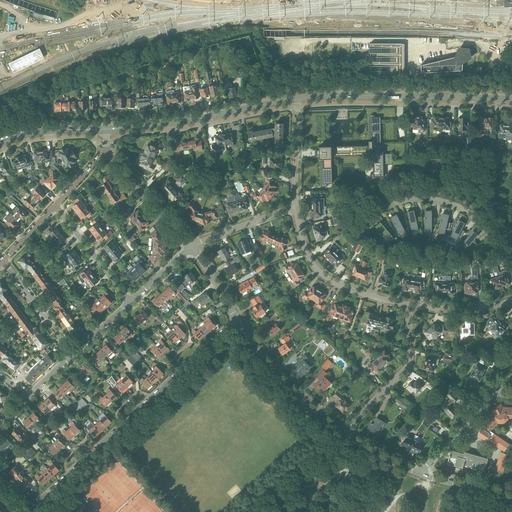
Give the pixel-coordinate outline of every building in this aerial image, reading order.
[(369,66),(369,72),(370,72),(370,77),(402,77),(402,49),(402,44),(400,44),(370,44),(370,48),(369,48),(369,51),(369,52),(369,54),(370,54),(370,57),(369,57),(369,63),(370,63),(370,66),(369,66)] [(421,73),(462,71),(463,65),(472,59),(469,48),(458,48),(454,57),(421,65),(421,73)] [(40,49),(9,64),(13,72),(14,73),(15,73),(16,73),(43,59),(44,59),(44,58),(41,53),(42,53),(40,49)] [(209,71),(205,72),(208,85),(209,84),(209,85),(209,86),(209,87),(210,91),(211,96),(218,94),(216,84),(212,84),(209,71)] [(115,80),(114,78),(109,80),(110,82),(108,83),(108,88),(116,88),(115,80)] [(232,88),(230,81),(224,83),(225,90),(228,89),(230,98),(236,96),(236,95),(238,94),(237,90),(235,90),(234,88),(232,88)] [(206,82),(199,84),(201,96),(204,96),(204,97),(205,97),(206,98),(207,97),(208,97),(208,96),(207,88),(206,82)] [(196,85),(189,86),(190,88),(192,98),(192,100),(194,99),(195,100),(197,99),(198,98),(199,98),(196,88),(196,85)] [(189,100),(192,100),(192,98),(190,88),(189,86),(187,87),(187,86),(182,87),(184,93),(185,101),(186,101),(187,101),(189,101),(189,100)] [(172,91),(172,93),(174,102),(174,103),(177,103),(178,103),(180,103),(180,102),(181,102),(183,102),(182,96),(180,97),(178,92),(175,93),(174,90),(172,91)] [(171,104),(174,103),(174,102),(172,93),(172,91),(165,92),(168,105),(169,105),(171,105),(171,104)] [(63,99),(62,98),(62,97),(58,98),(59,101),(60,101),(60,103),(55,103),(56,107),(57,107),(57,111),(59,110),(59,111),(66,111),(65,98),(63,99)] [(65,98),(66,111),(73,111),(72,110),(76,110),(76,102),(68,102),(68,97),(65,98)] [(370,116),(369,117),(370,142),(368,142),(368,145),(323,146),(323,147),(318,147),(319,150),(316,150),(316,157),(319,157),(319,160),(322,160),(322,162),(321,162),(321,187),(327,187),(327,184),(332,184),(331,156),(373,155),(373,174),(370,174),(371,181),(376,181),(376,178),(384,177),(383,171),(383,168),(383,164),(392,164),(392,163),(392,156),(392,154),(384,154),(384,151),(383,151),(381,151),(380,121),(380,117),(375,117),(374,116),(373,115),(372,115),(371,115),(370,116)] [(423,119),(421,119),(421,117),(414,117),(414,122),(413,122),(413,127),(414,127),(414,130),(418,130),(418,132),(419,132),(419,133),(422,133),(422,132),(423,132),(423,119)] [(485,128),(485,118),(478,117),(478,118),(476,118),(476,122),(478,122),(478,131),(482,131),(482,128),(485,128)] [(441,128),(441,118),(434,118),(434,120),(432,120),(432,129),(436,129),(437,128),(441,128)] [(441,118),(441,128),(445,128),(445,130),(449,130),(449,134),(454,135),(454,127),(450,127),(450,120),(449,120),(449,118),(441,118)] [(459,118),(458,131),(459,131),(458,135),(466,135),(466,131),(466,130),(469,131),(469,128),(468,128),(468,121),(466,121),(466,118),(459,118)] [(376,178),(376,181),(386,180),(386,172),(394,172),(395,173),(396,173),(397,174),(399,174),(400,174),(402,174),(403,174),(404,174),(405,174),(407,173),(408,172),(408,171),(412,171),(412,168),(408,168),(408,156),(406,157),(406,150),(398,150),(397,145),(398,145),(397,120),(380,121),(381,151),(383,151),(384,151),(384,154),(392,154),(392,156),(393,156),(393,162),(392,163),(392,164),(383,164),(383,168),(383,171),(384,177),(376,178)] [(273,137),(272,130),(252,134),(252,131),(247,132),(249,141),(273,137)] [(228,134),(223,135),(226,145),(230,144),(231,146),(232,149),(237,148),(236,144),(235,139),(232,140),(231,134),(228,134)] [(217,143),(214,144),(216,150),(219,149),(221,148),(221,146),(226,145),(223,135),(218,136),(219,136),(216,137),(217,143)] [(196,140),(188,141),(189,149),(197,148),(197,147),(198,147),(199,151),(203,151),(201,141),(196,142),(196,140)] [(189,149),(188,141),(182,143),(182,144),(176,145),(177,152),(178,152),(183,151),(183,150),(189,149)] [(148,144),(144,153),(144,154),(153,158),(157,150),(161,152),(162,149),(155,146),(154,147),(148,144)] [(68,158),(75,154),(73,150),(71,151),(70,148),(67,150),(66,147),(58,151),(63,160),(68,158)] [(47,150),(40,151),(41,158),(42,163),(49,162),(50,167),(52,165),(51,158),(51,157),(48,157),(47,150)] [(41,158),(40,151),(33,152),(35,162),(38,162),(38,164),(42,163),(41,158)] [(251,160),(251,152),(250,152),(245,153),(243,157),(242,160),(251,160)] [(152,171),(154,168),(150,166),(153,158),(144,154),(144,153),(141,159),(140,162),(145,165),(144,167),(152,171)] [(77,158),(75,154),(68,158),(63,160),(60,161),(63,166),(65,165),(68,170),(75,166),(73,163),(77,161),(76,159),(77,158)] [(28,163),(26,155),(19,158),(23,169),(31,166),(30,162),(28,163)] [(18,170),(23,169),(19,158),(18,156),(15,157),(15,158),(14,158),(14,159),(12,160),(15,169),(17,168),(18,170)] [(264,157),(263,164),(267,164),(267,163),(270,164),(270,170),(280,171),(281,166),(282,165),(282,162),(281,162),(281,157),(274,157),(274,158),(270,158),(268,158),(268,157),(264,157)] [(412,159),(412,164),(412,168),(412,171),(439,171),(439,170),(441,170),(441,159),(439,159),(412,159)] [(52,181),(56,184),(60,178),(52,171),(50,174),(51,175),(49,177),(52,181)] [(102,186),(108,195),(113,191),(109,184),(111,183),(107,175),(102,178),(105,184),(102,186)] [(266,185),(263,189),(272,196),(276,190),(274,188),(275,187),(271,183),(273,181),(273,180),(273,176),(269,176),(265,175),(265,178),(265,181),(268,183),(266,185)] [(50,189),(56,184),(52,181),(49,177),(46,181),(43,178),(39,182),(42,185),(44,183),(50,189)] [(163,190),(167,194),(173,188),(169,184),(170,183),(167,180),(164,182),(165,182),(160,186),(161,187),(162,188),(161,189),(163,191),(163,190)] [(173,188),(167,194),(166,195),(169,199),(171,201),(172,201),(173,201),(174,202),(178,198),(179,198),(181,196),(178,192),(178,187),(182,184),(179,180),(176,182),(176,183),(178,184),(176,186),(173,188)] [(36,189),(30,195),(38,202),(41,198),(42,199),(45,196),(41,193),(42,192),(39,189),(41,188),(38,185),(36,187),(35,188),(36,189)] [(253,195),(252,196),(258,200),(259,198),(263,202),(264,200),(267,202),(272,196),(263,189),(260,193),(258,195),(255,193),(253,195)] [(239,211),(236,203),(234,198),(232,198),(231,195),(235,194),(233,190),(228,192),(229,196),(228,196),(230,202),(227,203),(227,204),(226,204),(228,210),(227,210),(229,214),(234,212),(235,213),(239,211)] [(234,198),(236,203),(239,211),(240,211),(240,212),(244,211),(244,210),(247,208),(245,203),(246,203),(245,198),(243,198),(241,199),(240,195),(239,196),(238,194),(237,195),(235,190),(233,190),(235,194),(231,195),(232,198),(234,198)] [(113,191),(108,195),(114,203),(117,201),(119,204),(127,198),(123,194),(118,197),(113,191)] [(24,200),(22,202),(28,207),(29,206),(33,209),(36,206),(35,205),(38,202),(30,195),(25,201),(24,200)] [(309,201),(309,202),(310,202),(310,203),(311,203),(311,208),(320,207),(324,207),(324,200),(322,200),(322,196),(317,196),(317,199),(310,200),(309,200),(309,201)] [(83,200),(81,197),(76,201),(78,203),(73,207),(77,213),(88,205),(85,202),(83,203),(81,201),(83,200)] [(197,224),(201,213),(197,212),(197,211),(190,203),(184,208),(186,211),(189,208),(192,211),(189,220),(193,221),(193,222),(197,224)] [(90,208),(88,205),(77,213),(82,219),(84,217),(84,218),(87,216),(89,218),(95,213),(92,210),(90,212),(88,210),(90,208)] [(10,213),(13,215),(19,221),(21,218),(23,219),(26,216),(25,215),(26,214),(20,208),(20,209),(19,208),(19,209),(16,207),(10,213)] [(205,214),(201,213),(197,224),(202,225),(202,224),(206,225),(209,216),(213,215),(214,219),(218,218),(214,207),(212,208),(211,210),(212,212),(205,214)] [(311,210),(311,217),(311,218),(312,218),(312,219),(313,219),(314,218),(314,217),(321,216),(325,216),(324,210),(326,210),(326,207),(324,207),(320,207),(311,208),(311,210)] [(129,211),(124,216),(127,219),(130,217),(132,220),(130,222),(133,225),(135,223),(142,217),(143,217),(144,217),(138,210),(137,211),(137,210),(132,214),(129,211)] [(417,225),(421,225),(419,217),(416,218),(414,212),(407,214),(412,234),(419,233),(417,225)] [(435,226),(435,218),(432,218),(432,212),(425,212),(425,234),(432,234),(432,226),(435,226)] [(19,221),(13,215),(10,218),(7,216),(4,219),(7,222),(6,222),(7,223),(6,224),(10,227),(11,225),(15,229),(18,225),(16,224),(19,221)] [(449,231),(451,223),(447,223),(449,216),(442,215),(437,236),(444,237),(446,230),(449,231)] [(400,238),(407,235),(403,228),(406,227),(403,220),(400,221),(397,216),(391,219),(400,238)] [(142,217),(135,223),(137,225),(135,227),(140,233),(145,228),(146,228),(150,225),(148,223),(143,217),(142,217)] [(100,222),(98,218),(93,223),(95,225),(90,229),(94,235),(101,229),(105,226),(103,223),(101,224),(99,222),(100,222)] [(461,239),(464,232),(461,230),(464,225),(458,221),(448,241),(455,244),(458,237),(461,239)] [(317,228),(314,229),(317,241),(322,239),(321,238),(325,237),(323,231),(327,230),(325,224),(322,225),(316,227),(317,228)] [(390,244),(395,240),(390,234),(393,232),(388,226),(385,228),(381,224),(376,228),(390,244)] [(105,227),(105,226),(101,229),(94,235),(99,241),(104,237),(106,240),(113,234),(110,231),(109,232),(105,227)] [(51,242),(54,240),(61,235),(56,229),(54,231),(52,228),(47,232),(50,237),(47,239),(50,243),(51,242)] [(152,243),(152,247),(165,248),(165,243),(163,243),(163,239),(161,239),(157,234),(158,233),(156,230),(151,234),(154,239),(154,243),(152,243)] [(264,234),(261,236),(262,240),(262,241),(266,239),(273,243),(276,237),(271,235),(269,231),(268,231),(264,232),(264,233),(263,233),(264,234)] [(474,241),(478,236),(472,232),(458,248),(464,253),(469,247),(471,249),(476,243),(474,241)] [(61,235),(54,240),(51,242),(55,248),(58,246),(60,249),(64,245),(62,242),(65,240),(63,238),(64,237),(62,235),(61,235)] [(129,240),(133,245),(137,241),(133,237),(129,240)] [(276,237),(273,243),(280,246),(282,251),(286,250),(284,245),(290,243),(288,239),(286,240),(285,238),(284,238),(280,239),(276,237)] [(252,247),(250,241),(247,242),(246,240),(244,241),(243,241),(238,243),(242,254),(247,253),(246,252),(250,250),(249,248),(252,247)] [(115,250),(116,249),(114,246),(116,244),(114,241),(112,243),(111,243),(104,248),(109,254),(115,250)] [(333,245),(328,250),(327,249),(323,252),(324,254),(325,255),(324,255),(326,257),(326,258),(329,261),(337,253),(334,250),(336,248),(333,245)] [(119,247),(116,249),(115,250),(109,254),(114,261),(121,255),(124,253),(119,247)] [(165,248),(152,247),(152,251),(154,251),(153,255),(149,259),(153,264),(156,261),(155,260),(160,255),(162,255),(162,252),(164,252),(165,248)] [(224,248),(218,251),(223,260),(224,259),(225,262),(231,259),(234,257),(233,256),(230,258),(228,254),(232,252),(230,249),(226,251),(224,248)] [(64,261),(67,265),(78,256),(73,250),(68,254),(66,252),(64,253),(62,252),(58,255),(62,260),(63,259),(64,261)] [(340,256),(337,253),(329,261),(332,264),(332,263),(335,266),(335,265),(336,266),(336,265),(338,267),(341,264),(340,262),(343,258),(345,256),(342,254),(340,256)] [(31,264),(30,264),(27,259),(27,257),(29,256),(28,254),(25,256),(24,257),(24,258),(24,259),(21,261),(20,261),(19,260),(19,261),(18,261),(18,262),(18,263),(19,263),(20,263),(24,268),(27,267),(31,264)] [(78,256),(67,265),(70,268),(72,266),(74,268),(72,269),(74,272),(79,269),(77,266),(82,262),(78,256)] [(231,259),(225,262),(229,268),(226,270),(230,276),(238,271),(234,265),(241,261),(237,256),(233,259),(234,260),(232,261),(231,259)] [(131,266),(140,276),(146,271),(142,267),(144,264),(139,259),(136,261),(139,264),(137,265),(134,263),(131,266)] [(351,274),(360,277),(362,271),(362,270),(363,267),(360,266),(362,261),(361,261),(360,265),(355,263),(351,274)] [(27,267),(31,273),(37,269),(33,262),(30,264),(31,264),(27,267)] [(287,273),(289,277),(300,270),(296,264),(294,265),(293,264),(289,267),(287,264),(282,267),(284,271),(286,270),(288,272),(287,273)] [(477,268),(476,268),(476,264),(472,264),(472,267),(473,267),(473,268),(472,268),(472,277),(471,277),(471,282),(464,283),(465,288),(468,288),(468,293),(478,293),(477,283),(478,283),(477,268)] [(135,281),(140,276),(131,266),(128,269),(130,271),(129,273),(127,270),(123,274),(128,279),(131,276),(135,281)] [(506,274),(505,270),(499,273),(497,266),(493,268),(494,271),(493,271),(494,273),(496,272),(502,287),(510,283),(506,274)] [(37,269),(31,273),(36,279),(42,275),(37,269)] [(81,280),(83,283),(86,281),(93,276),(88,269),(81,275),(78,277),(81,280)] [(300,270),(289,277),(291,280),(292,280),(294,282),(292,284),(294,287),(299,284),(298,280),(302,278),(301,277),(304,276),(300,270)] [(368,272),(362,270),(362,271),(360,277),(368,280),(369,276),(371,277),(372,274),(368,272)] [(190,284),(190,285),(196,281),(191,272),(184,276),(185,277),(181,279),(180,278),(177,280),(180,285),(177,287),(181,292),(187,299),(191,296),(182,290),(183,289),(183,290),(187,287),(186,287),(190,284)] [(382,283),(382,285),(390,287),(391,282),(390,281),(390,278),(392,278),(393,274),(384,272),(383,275),(381,274),(380,278),(379,282),(382,283)] [(496,272),(494,273),(496,278),(488,281),(489,285),(492,284),(494,290),(502,287),(496,272)] [(411,290),(412,290),(414,275),(412,275),(408,274),(407,279),(402,278),(401,282),(404,282),(404,284),(403,283),(403,286),(404,286),(403,290),(407,291),(408,289),(409,289),(409,290),(410,290),(411,290)] [(47,281),(42,275),(36,279),(41,286),(47,281)] [(414,275),(412,290),(413,290),(414,291),(414,290),(416,290),(415,292),(420,293),(420,289),(421,290),(422,287),(421,287),(422,286),(423,282),(419,281),(420,276),(416,276),(414,275)] [(93,276),(86,281),(83,283),(85,286),(88,290),(98,282),(93,276)] [(434,283),(434,287),(434,292),(436,293),(435,295),(440,295),(440,293),(444,293),(445,277),(445,276),(442,276),(442,280),(439,279),(438,283),(434,283)] [(445,277),(444,293),(448,293),(448,295),(452,295),(452,293),(454,294),(454,289),(455,284),(449,284),(449,278),(445,277)] [(254,278),(248,281),(248,280),(237,286),(242,294),(246,291),(246,292),(250,290),(250,289),(252,288),(257,284),(254,278)] [(52,288),(47,281),(41,286),(46,292),(52,288)] [(53,287),(52,288),(46,292),(50,299),(57,294),(54,291),(57,288),(55,285),(53,287)] [(309,297),(314,300),(320,291),(312,286),(307,294),(305,292),(302,296),(307,300),(309,297)] [(162,294),(166,299),(168,300),(173,296),(175,296),(175,294),(176,293),(174,292),(170,287),(162,294)] [(3,301),(9,297),(4,291),(2,293),(1,293),(0,293),(0,298),(1,298),(3,301)] [(100,295),(97,298),(106,308),(111,303),(107,298),(109,296),(105,291),(102,294),(104,296),(102,298),(100,295)] [(316,306),(321,309),(324,304),(321,303),(326,295),(320,291),(314,300),(318,303),(316,306)] [(187,299),(181,292),(178,294),(184,302),(187,299)] [(211,300),(208,296),(209,295),(208,293),(207,293),(193,302),(195,305),(200,302),(202,306),(206,304),(205,304),(211,300)] [(57,294),(50,299),(55,305),(61,300),(57,294)] [(167,301),(168,300),(166,299),(162,294),(153,302),(158,307),(163,302),(166,306),(170,303),(167,301)] [(3,301),(8,308),(14,303),(9,297),(3,301)] [(92,303),(90,305),(93,310),(96,308),(100,313),(106,308),(97,298),(94,301),(96,303),(94,305),(92,303)] [(254,310),(252,311),(257,318),(265,313),(263,309),(265,307),(263,304),(262,304),(259,299),(253,303),(255,306),(254,307),(253,308),(254,310)] [(8,308),(13,314),(19,310),(14,303),(8,308)] [(53,308),(58,314),(64,310),(59,303),(53,308)] [(343,306),(342,306),(339,305),(338,306),(335,305),(334,308),(332,307),(329,315),(326,317),(327,318),(326,319),(328,321),(329,320),(330,321),(331,320),(333,316),(338,318),(343,306)] [(343,306),(338,318),(350,322),(352,316),(351,316),(353,312),(349,310),(350,308),(343,305),(342,306),(343,306)] [(149,317),(149,316),(147,315),(150,312),(146,308),(137,317),(134,320),(139,326),(140,325),(141,325),(142,324),(142,323),(149,317)] [(275,313),(277,317),(284,312),(281,309),(275,313)] [(12,324),(14,323),(16,321),(17,320),(23,316),(19,310),(13,314),(15,317),(14,317),(13,318),(12,319),(12,320),(13,321),(13,322),(11,323),(12,324)] [(64,310),(58,314),(63,321),(69,316),(70,316),(72,314),(69,311),(66,313),(64,310)] [(377,325),(379,317),(371,315),(372,314),(370,314),(371,312),(367,311),(366,312),(365,312),(364,317),(365,317),(364,322),(364,323),(367,324),(368,323),(371,324),(371,323),(374,324),(377,325)] [(23,316),(17,320),(20,323),(22,327),(28,322),(24,316),(23,316)] [(70,316),(69,316),(63,321),(68,327),(74,323),(74,322),(80,319),(78,316),(73,319),(73,318),(72,319),(70,316)] [(164,322),(159,316),(156,319),(158,322),(161,325),(164,322)] [(203,322),(211,331),(216,326),(208,317),(203,322)] [(276,324),(275,322),(278,320),(276,317),(270,321),(272,324),(274,326),(273,326),(266,331),(268,335),(271,334),(272,336),(281,330),(276,324)] [(392,329),(394,323),(392,323),(393,319),(392,319),(393,318),(388,317),(388,318),(387,318),(387,319),(379,317),(377,325),(376,328),(376,331),(378,332),(378,329),(382,330),(383,327),(386,328),(386,329),(389,330),(389,329),(392,329)] [(488,331),(492,335),(494,333),(497,337),(505,329),(498,321),(494,317),(492,319),(491,318),(486,323),(487,324),(485,325),(489,329),(490,330),(488,331)] [(465,328),(462,328),(462,334),(470,334),(470,335),(475,335),(474,323),(470,323),(470,321),(465,321),(465,328)] [(33,329),(28,322),(22,327),(27,333),(33,329)] [(205,336),(211,331),(203,322),(200,325),(202,327),(199,330),(205,336)] [(74,323),(68,327),(72,333),(71,333),(71,334),(71,335),(72,335),(73,335),(74,335),(74,334),(74,333),(77,330),(78,330),(78,331),(79,331),(79,330),(80,330),(83,328),(81,326),(79,328),(78,327),(74,323)] [(430,328),(437,336),(441,333),(442,335),(447,331),(446,330),(449,327),(447,325),(444,328),(441,330),(435,323),(430,328)] [(176,330),(173,332),(180,339),(185,334),(177,325),(176,326),(175,324),(173,326),(176,330)] [(126,327),(120,333),(128,342),(129,342),(128,340),(133,335),(131,333),(133,331),(128,326),(126,328),(126,327)] [(33,339),(40,334),(36,328),(29,333),(31,337),(29,338),(29,339),(30,340),(29,341),(29,342),(33,339)] [(437,336),(430,328),(424,333),(430,340),(427,342),(430,345),(431,345),(432,347),(434,345),(433,343),(435,342),(433,340),(437,336)] [(171,330),(169,333),(166,335),(174,344),(180,339),(173,332),(171,330)] [(205,336),(199,330),(197,332),(195,330),(192,332),(200,341),(205,336)] [(128,343),(128,342),(120,333),(114,338),(117,341),(114,343),(118,347),(120,347),(120,344),(123,341),(125,343),(127,342),(128,343)] [(44,339),(40,334),(33,339),(29,342),(30,343),(31,343),(32,344),(33,343),(33,342),(35,341),(37,344),(44,339)] [(290,349),(288,347),(290,346),(288,343),(290,342),(289,340),(290,339),(288,336),(287,338),(286,337),(281,341),(284,345),(278,349),(283,355),(290,349)] [(317,345),(323,339),(320,336),(314,342),(317,345)] [(44,339),(37,344),(41,350),(48,344),(44,339)] [(155,346),(157,347),(163,354),(169,349),(161,340),(158,343),(155,346)] [(102,349),(101,350),(107,355),(109,358),(115,352),(108,344),(107,346),(106,345),(104,347),(103,347),(102,348),(102,349)] [(327,356),(334,349),(329,345),(323,351),(327,356)] [(4,349),(1,346),(0,348),(0,354),(3,357),(10,348),(8,346),(7,348),(6,349),(5,348),(4,349)] [(158,359),(163,354),(157,347),(155,346),(150,350),(158,359)] [(42,354),(44,356),(40,360),(48,368),(54,362),(48,355),(49,354),(49,353),(50,352),(48,349),(42,354)] [(99,352),(97,354),(106,364),(107,365),(109,363),(108,362),(104,358),(107,355),(101,350),(100,350),(99,351),(99,352)] [(381,354),(376,359),(383,366),(386,363),(387,364),(390,361),(389,360),(391,358),(384,351),(383,352),(382,351),(379,353),(381,354)] [(12,360),(12,359),(12,358),(15,354),(14,353),(10,357),(7,354),(2,360),(8,365),(12,360)] [(107,365),(106,364),(97,354),(95,356),(94,356),(92,357),(93,358),(92,358),(94,361),(93,362),(96,365),(100,361),(104,365),(105,367),(107,365)] [(310,367),(305,361),(308,358),(305,355),(296,364),(299,367),(295,371),(301,377),(310,367)] [(433,371),(434,365),(438,366),(439,359),(431,357),(431,360),(426,359),(425,363),(423,363),(422,367),(424,367),(424,369),(433,371)] [(12,360),(8,365),(15,370),(19,364),(19,365),(20,365),(20,364),(24,362),(25,361),(23,359),(22,359),(18,361),(16,361),(12,359),(12,360)] [(31,361),(34,365),(42,373),(48,368),(40,360),(37,363),(35,360),(34,359),(31,361)] [(321,366),(326,370),(332,364),(328,359),(321,366)] [(383,366),(376,359),(371,364),(370,363),(367,366),(368,367),(375,374),(377,372),(378,374),(381,370),(380,369),(383,366)] [(477,365),(469,378),(474,381),(471,385),(475,387),(479,381),(482,377),(481,376),(485,370),(481,368),(484,363),(487,365),(488,362),(484,359),(481,359),(480,361),(477,365)] [(29,367),(24,372),(26,374),(27,373),(28,374),(29,372),(31,374),(26,379),(31,384),(36,380),(36,379),(42,373),(34,365),(31,361),(27,365),(29,367)] [(86,381),(89,378),(87,376),(92,372),(85,364),(82,367),(84,369),(79,374),(84,380),(84,379),(86,381)] [(152,373),(158,379),(164,374),(156,365),(153,368),(155,370),(152,373)] [(318,385),(316,388),(319,391),(321,388),(324,390),(325,390),(331,384),(330,384),(331,383),(325,377),(327,374),(324,371),(317,378),(320,380),(317,384),(318,385)] [(121,381),(127,387),(133,382),(125,373),(122,376),(124,378),(121,381)] [(147,378),(153,384),(158,379),(152,373),(147,378)] [(122,392),(127,387),(121,381),(119,383),(117,381),(116,382),(114,380),(114,379),(113,379),(113,378),(112,377),(111,377),(109,380),(108,379),(106,381),(113,388),(115,386),(114,386),(114,385),(115,384),(122,392)] [(153,384),(147,378),(144,380),(142,378),(139,381),(147,389),(153,384)] [(64,385),(63,385),(69,391),(70,393),(75,388),(74,388),(78,384),(74,379),(70,383),(68,381),(66,383),(65,382),(64,384),(64,385)] [(414,382),(412,384),(411,383),(408,386),(410,388),(409,390),(411,393),(413,391),(416,394),(424,385),(418,380),(415,384),(414,382)] [(427,386),(436,391),(438,388),(430,383),(427,386)] [(61,387),(59,389),(68,399),(70,397),(67,395),(66,393),(69,391),(63,385),(62,385),(61,386),(61,387)] [(65,401),(68,399),(59,389),(57,391),(56,391),(55,392),(54,393),(61,401),(64,399),(65,401)] [(108,399),(111,402),(117,397),(109,389),(106,391),(108,393),(105,396),(108,399)] [(338,390),(333,396),(338,400),(336,402),(337,402),(335,405),(342,412),(345,408),(346,409),(350,405),(347,403),(347,402),(345,401),(346,400),(339,394),(341,392),(338,390)] [(448,406),(444,410),(452,418),(458,412),(451,405),(454,402),(455,402),(459,399),(451,390),(447,394),(450,398),(445,403),(448,406)] [(106,407),(111,402),(108,399),(105,396),(103,398),(101,396),(98,399),(106,407)] [(408,403),(397,397),(395,401),(400,404),(399,406),(405,409),(408,403)] [(44,403),(50,410),(52,412),(57,407),(55,405),(49,398),(44,403)] [(52,412),(50,410),(44,403),(39,407),(47,416),(50,413),(52,412)] [(483,420),(475,432),(478,433),(478,434),(479,436),(479,437),(484,440),(487,440),(487,439),(489,441),(488,441),(489,441),(504,451),(503,453),(501,452),(501,453),(494,469),(494,470),(498,471),(495,478),(494,478),(503,482),(508,468),(505,467),(510,456),(511,448),(511,445),(509,444),(494,434),(494,433),(491,432),(498,423),(502,424),(505,422),(508,418),(511,418),(511,408),(502,407),(501,405),(491,409),(492,412),(485,422),(483,420)] [(33,413),(28,418),(33,423),(35,425),(37,423),(37,422),(36,421),(38,418),(33,413)] [(100,421),(106,427),(112,422),(103,413),(98,418),(100,421)] [(427,418),(425,419),(431,424),(432,424),(436,419),(430,415),(427,418)] [(35,425),(33,423),(28,418),(23,422),(30,429),(35,425)] [(376,433),(378,429),(381,431),(386,424),(376,418),(372,425),(371,424),(368,428),(376,433)] [(94,426),(101,432),(106,427),(100,421),(94,426)] [(72,426),(69,429),(75,435),(81,430),(73,422),(70,425),(72,426)] [(101,432),(94,426),(92,423),(86,428),(95,438),(101,432)] [(23,434),(18,428),(12,433),(18,440),(21,437),(24,440),(26,438),(27,439),(29,437),(25,432),(23,434)] [(75,435),(69,429),(67,432),(65,430),(62,432),(70,441),(75,435)] [(419,438),(420,437),(419,437),(415,435),(413,440),(411,439),(411,438),(407,436),(406,438),(404,443),(403,443),(400,447),(410,451),(416,438),(417,437),(418,437),(419,438)] [(56,441),(53,444),(59,451),(65,445),(57,437),(54,439),(56,441)] [(413,453),(414,451),(418,453),(422,446),(423,447),(424,444),(419,442),(420,439),(420,438),(420,437),(419,438),(418,437),(417,437),(416,438),(410,451),(413,453)] [(6,454),(14,446),(7,439),(4,442),(5,442),(3,444),(3,443),(0,445),(0,450),(1,451),(2,450),(6,454)] [(59,451),(53,444),(50,447),(48,445),(46,447),(54,456),(59,451)] [(23,451),(19,447),(17,445),(14,447),(16,449),(20,454),(23,451)] [(463,466),(484,472),(488,459),(467,453),(466,455),(453,451),(451,457),(450,456),(447,465),(463,469),(463,466)] [(45,467),(48,469),(54,476),(60,471),(52,462),(49,465),(51,467),(48,469),(46,467),(45,467)] [(14,478),(20,472),(18,469),(20,468),(17,464),(9,472),(14,478)] [(49,481),(54,476),(48,469),(45,467),(40,472),(42,474),(49,481)] [(20,472),(14,478),(18,483),(25,477),(20,472)] [(40,477),(38,475),(35,477),(43,486),(49,481),(42,474),(40,477)] [(25,477),(18,483),(24,489),(32,482),(29,479),(28,480),(25,477)]
